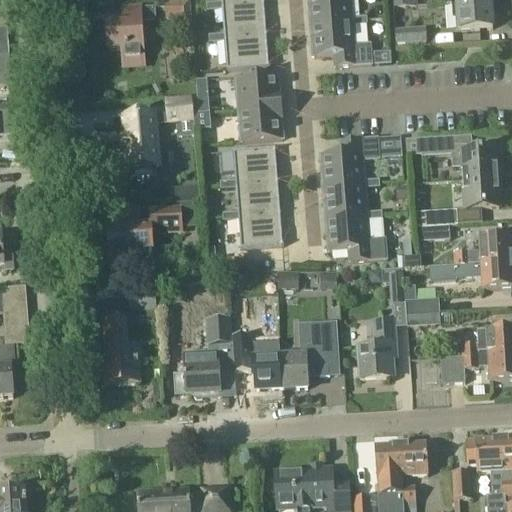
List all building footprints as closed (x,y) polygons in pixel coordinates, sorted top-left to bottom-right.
[(222,11),(224,35),(265,32),(263,0),(206,4),(206,12),(222,11)] [(351,19),(349,0),(309,0),(310,13),(308,13),(309,26),(311,25),(351,22),(351,19)] [(392,0),(393,10),(410,9),(409,0),(392,0)] [(189,3),(164,4),(164,21),(178,20),(178,26),(190,26),(189,3)] [(490,3),(457,6),(458,33),(492,31),(490,3)] [(119,50),(121,70),(145,68),(144,49),(142,49),(140,21),(154,21),(153,9),(120,11),(121,23),(107,24),(109,51),(119,50)] [(353,47),(352,28),(367,26),(367,18),(351,19),(351,22),(311,25),(313,45),(311,45),(312,58),(314,57),(314,59),(334,57),(334,69),(371,66),(370,46),(353,47)] [(447,40),(458,39),(457,26),(445,27),(447,40)] [(224,43),(227,72),(269,69),(269,67),(268,67),(265,32),(224,35),(208,36),(209,44),(224,43)] [(396,49),(427,47),(426,34),(395,36),(396,49)] [(0,42),(0,53),(8,53),(7,42),(0,42)] [(0,71),(9,72),(9,61),(0,60),(0,71)] [(9,72),(0,71),(0,82),(11,82),(9,72)] [(236,79),(239,111),(281,108),(280,96),(278,96),(277,76),(236,79)] [(197,98),(205,97),(204,81),(196,82),(197,98)] [(190,100),(166,102),(167,119),(177,118),(178,129),(179,141),(194,140),(190,100)] [(282,121),(281,108),(239,111),(242,145),(282,142),(280,122),(282,121)] [(195,131),(211,130),(209,114),(193,115),(195,131)] [(178,129),(177,118),(167,119),(157,121),(155,115),(125,118),(126,135),(122,135),(123,155),(127,153),(128,171),(160,169),(157,131),(178,129)] [(462,182),(502,180),(501,167),(497,167),(496,151),(472,152),(471,138),(420,142),(421,157),(452,155),(452,169),(461,169),(462,182)] [(364,186),(364,190),(380,189),(379,184),(364,185),(362,162),(379,161),(403,160),(401,139),(340,143),(341,155),(321,157),(321,158),(319,158),(324,190),(364,186)] [(220,191),(236,190),(277,187),(277,184),(278,184),(278,182),(277,182),(274,152),(276,152),(276,150),(233,153),(235,182),(220,183),(220,191)] [(502,180),(462,182),(464,212),(499,210),(498,193),(502,193),(502,180)] [(325,202),(326,222),(366,218),(367,222),(381,221),(381,215),(366,216),(364,190),(364,186),(324,190),(322,190),(323,202),(325,202)] [(223,223),(238,222),(280,218),(279,216),(281,216),(281,214),(279,214),(277,187),(236,190),(238,214),(222,215),(223,223)] [(182,234),(180,210),(146,212),(147,228),(139,229),(138,211),(118,212),(119,230),(108,231),(111,266),(152,264),(152,250),(151,236),(182,234)] [(416,231),(449,228),(458,227),(458,212),(415,214),(416,231)] [(238,222),(240,251),(283,248),(283,246),(282,246),(280,218),(238,222)] [(366,218),(326,222),(324,222),(325,234),(327,234),(329,254),(349,253),(350,265),(386,262),(385,241),(368,242),(367,222),(366,218)] [(449,228),(416,231),(417,242),(450,239),(449,228)] [(0,236),(0,267),(2,273),(14,272),(12,250),(16,249),(15,236),(0,237),(0,236)] [(411,238),(402,238),(403,255),(412,254),(411,238)] [(511,264),(511,238),(479,240),(480,264),(471,264),(470,258),(453,259),(454,268),(471,267),(480,266),(511,264)] [(208,266),(216,265),(215,249),(207,250),(208,266)] [(511,264),(480,266),(481,292),(511,290),(511,264)] [(390,306),(405,305),(403,274),(389,275),(390,306)] [(298,291),(298,277),(278,276),(278,291),(298,291)] [(128,311),(157,309),(155,287),(127,289),(128,311)] [(164,287),(156,287),(156,297),(164,296),(164,287)] [(24,289),(2,291),(2,302),(25,301),(24,289)] [(3,318),(26,317),(25,301),(2,303),(3,318)] [(405,318),(441,316),(440,306),(404,308),(405,318)] [(128,363),(124,309),(97,310),(99,328),(104,329),(107,366),(103,366),(105,388),(139,385),(138,362),(128,363)] [(441,316),(405,318),(405,328),(442,326),(441,316)] [(3,318),(3,322),(4,334),(27,333),(26,317),(3,318)] [(231,320),(206,321),(208,351),(232,350),(232,341),(232,340),(231,323),(231,320)] [(359,381),(393,379),(392,362),(395,361),(393,323),(372,324),(373,348),(357,349),(359,381)] [(488,358),(511,356),(511,330),(487,332),(488,358)] [(4,334),(5,342),(6,349),(28,349),(27,333),(4,334)] [(249,338),(232,339),(234,375),(251,374),(249,338)] [(279,360),(281,392),(306,391),(306,386),(319,385),(318,367),(342,365),(341,341),(278,345),(279,360)] [(462,360),(479,358),(478,347),(462,347),(462,360)] [(185,378),(176,379),(177,398),(186,398),(219,396),(218,377),(229,376),(228,356),(219,356),(219,353),(183,355),(184,368),(185,378)] [(511,356),(488,358),(490,384),(511,382),(511,356)] [(479,358),(462,360),(440,361),(441,386),(463,386),(463,370),(479,370),(479,358)] [(255,393),(281,392),(279,360),(254,362),(255,393)] [(0,369),(0,399),(13,398),(11,369),(0,369)] [(511,511),(511,440),(500,442),(504,511),(511,511)] [(504,511),(500,442),(474,443),(474,445),(465,445),(467,472),(476,472),(476,476),(491,475),(493,500),(487,500),(487,511),(504,511)] [(400,448),(402,481),(407,481),(428,479),(426,446),(400,448)] [(397,481),(402,481),(400,448),(375,449),(377,482),(397,481)] [(330,488),(330,481),(329,472),(275,475),(276,511),(294,511),(327,510),(326,511),(348,511),(347,487),(330,488)] [(459,511),(459,506),(471,505),(470,474),(451,475),(452,481),(453,505),(453,511),(459,511)] [(201,496),(137,499),(137,511),(227,511),(227,491),(201,493),(201,496)] [(0,511),(23,511),(22,492),(0,493),(0,511)] [(403,506),(403,511),(415,511),(415,497),(403,497),(403,506)] [(369,511),(369,499),(354,500),(354,511),(369,511)]
